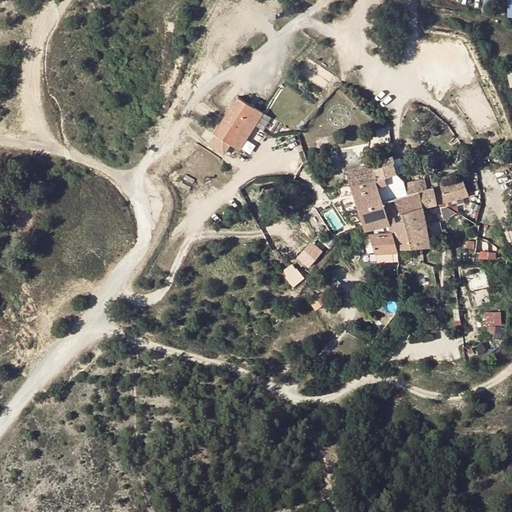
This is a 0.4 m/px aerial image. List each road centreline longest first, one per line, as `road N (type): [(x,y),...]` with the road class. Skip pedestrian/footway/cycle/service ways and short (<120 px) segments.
road 1 (track): [(134,189),(64,153),(44,130),(30,92),(31,63),(69,0)]
road 2 (track): [(337,511),(320,442),(287,392)]
